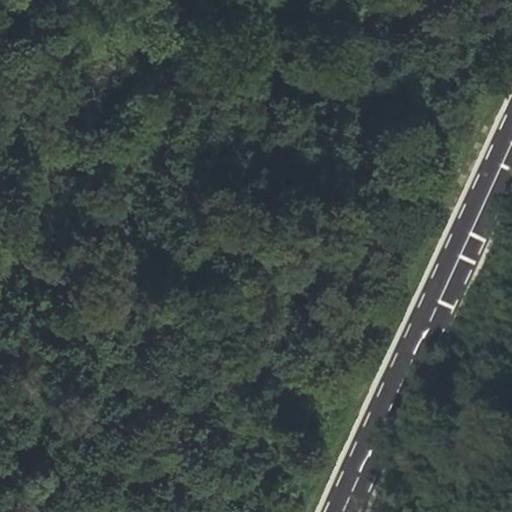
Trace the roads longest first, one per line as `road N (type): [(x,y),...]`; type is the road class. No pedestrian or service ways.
road 1 (track): [(0,475),(203,247),(301,34),(303,0)]
road 2 (secondary): [(511,148),(343,511)]
